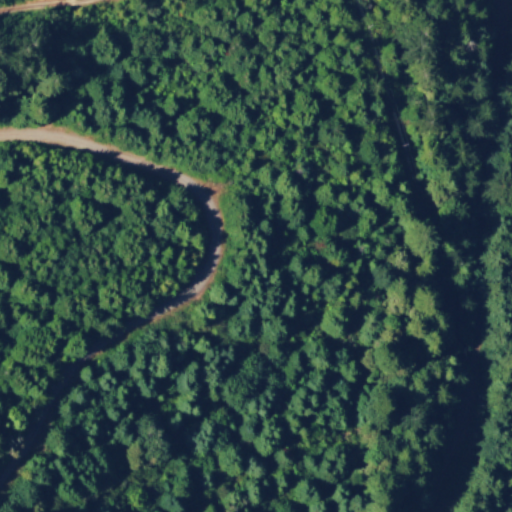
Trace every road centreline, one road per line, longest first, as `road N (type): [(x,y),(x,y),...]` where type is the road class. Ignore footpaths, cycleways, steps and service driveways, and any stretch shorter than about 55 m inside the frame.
road 1 (residential): [(430,511),(467,433),(478,0),(0,22)]
road 2 (residential): [(0,490),(38,444),(199,299),(199,254),(172,209),(99,170),(0,155)]
